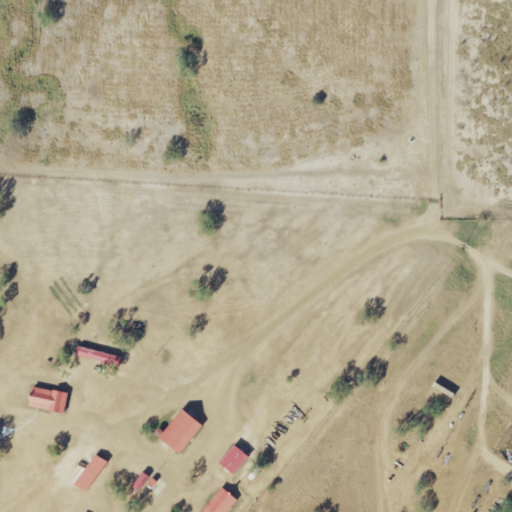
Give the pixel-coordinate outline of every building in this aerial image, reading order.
[(117,364),(119,354),(76,346),(74,356),(117,364)] [(29,406),(63,410),(65,392),(32,388),(29,406)] [(155,434),(176,454),(201,427),(181,407),(155,434)] [(232,474),(247,456),(233,444),(218,462),(232,474)] [(85,467),(87,474),(94,473),(93,466),(85,467)] [(199,511),(225,511),(236,499),(219,486),(199,511)]
